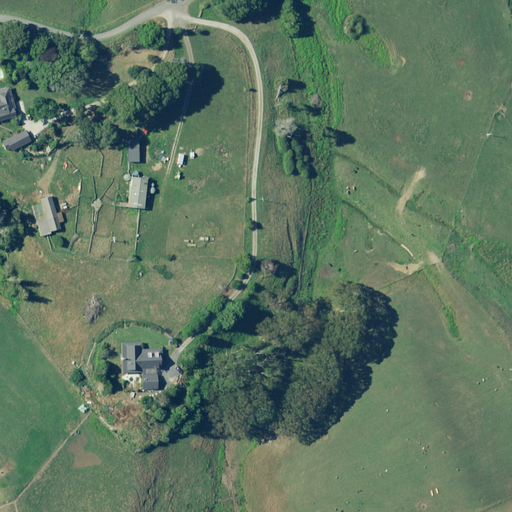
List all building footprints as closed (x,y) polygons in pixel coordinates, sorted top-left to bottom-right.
[(11,95),(9,87),(0,89),(0,120),(17,115),(11,95)] [(139,162),(139,140),(129,140),(129,162),(139,162)] [(147,178),(131,177),(128,207),(145,208),(147,178)] [(59,222),(64,220),(62,212),(56,214),(52,196),(41,199),(46,218),(37,221),(41,235),(50,233),(50,231),(61,228),(59,222)] [(157,368),(163,368),(162,348),(140,349),(139,343),(121,344),(123,373),(142,372),(142,389),(158,388),(157,368)]
